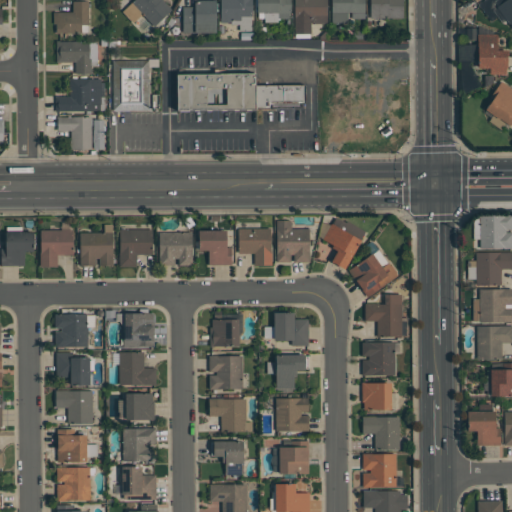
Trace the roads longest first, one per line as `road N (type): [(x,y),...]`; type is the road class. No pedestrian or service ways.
road 1 (residential): [(0,295),(330,299)]
road 2 (primary): [(264,183),(31,185)]
road 3 (residential): [(183,294),(184,511)]
road 4 (residential): [(27,295),(29,511)]
road 5 (residential): [(330,299),(337,511)]
road 6 (residential): [(24,0),(31,185)]
road 7 (primary): [(432,181),(264,183)]
road 8 (tertiary): [(432,181),(435,344)]
road 9 (tertiary): [(430,60),(432,181)]
